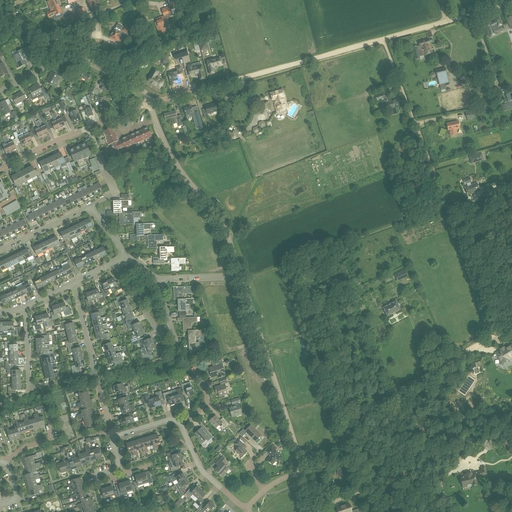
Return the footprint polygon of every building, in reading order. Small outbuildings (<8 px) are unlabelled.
[(51,0),(47,2),(51,11),(60,8),(56,0),(51,0)] [(86,0),(92,13),(100,10),(95,0),(86,0)] [(155,23),(160,33),(165,31),(163,26),(168,23),(166,18),(173,15),(169,7),(162,10),(163,11),(162,12),(164,15),(164,16),(157,19),(157,22),(155,23)] [(46,13),(49,18),(62,13),(60,8),(51,11),(46,13)] [(78,15),(79,20),(87,17),(83,8),(76,11),(77,15),(78,15)] [(67,17),(70,24),(75,22),(72,14),(67,17)] [(490,37),(491,37),(496,35),(496,34),(495,33),(503,30),(501,25),(503,25),(499,17),(494,20),(494,21),(491,23),(490,21),(483,24),(490,37)] [(110,37),(116,40),(118,37),(119,38),(121,34),(122,31),(128,34),(131,31),(130,30),(131,29),(125,26),(124,27),(118,23),(116,27),(110,37)] [(433,53),(430,44),(434,43),(433,39),(429,40),(419,43),(419,45),(412,47),(414,54),(416,59),(420,58),(420,57),(422,56),(433,53)] [(13,56),(19,67),(26,64),(24,60),(27,58),(23,49),(16,52),(17,54),(13,56)] [(207,62),(210,75),(214,74),(213,67),(222,65),(221,59),(207,62)] [(193,64),(187,65),(190,75),(199,73),(200,80),(205,79),(202,66),(201,62),(193,64)] [(172,70),(172,73),(169,74),(172,87),(176,86),(174,79),(184,77),(182,71),(181,71),(181,67),(176,68),(176,69),(172,70)] [(449,82),(445,67),(435,70),(439,85),(449,82)] [(156,85),(160,87),(163,82),(156,77),(159,72),(154,69),(148,80),(152,82),(156,84),(156,85)] [(50,76),(46,82),(53,86),(53,85),(56,81),(57,82),(60,77),(51,72),(49,75),(50,76)] [(478,74),(480,83),(489,81),(487,72),(478,74)] [(62,73),(60,76),(66,79),(66,80),(68,81),(70,78),(62,73)] [(82,78),(88,81),(90,77),(84,73),(82,75),(80,74),(77,78),(81,80),(82,78)] [(101,90),(107,93),(110,88),(105,86),(106,85),(100,82),(99,85),(102,87),(101,90)] [(35,87),(29,90),(31,95),(30,96),(32,101),(38,98),(37,96),(42,93),(38,84),(35,86),(35,87)] [(273,100),(277,112),(288,108),(283,90),(270,93),(272,100),(273,100)] [(16,104),(17,106),(22,104),(21,102),(25,100),(21,92),(12,97),(16,104)] [(386,103),(390,116),(397,114),(395,107),(399,106),(397,99),(390,101),(390,100),(388,101),(387,97),(386,93),(375,96),(375,97),(376,100),(381,99),(383,98),(385,103),(386,103)] [(59,102),(62,110),(67,109),(64,101),(66,100),(63,96),(59,102)] [(99,105),(102,112),(109,109),(106,102),(104,103),(103,101),(104,98),(95,97),(95,101),(98,101),(98,102),(99,105)] [(1,111),(3,116),(11,112),(5,101),(0,103),(0,107),(1,111)] [(259,104),(262,113),(272,110),(269,102),(259,104)] [(508,103),(500,105),(502,111),(511,108),(511,102),(508,103)] [(203,109),(205,118),(209,117),(208,114),(217,111),(215,103),(205,106),(206,109),(203,109)] [(85,111),(88,117),(93,115),(92,112),(91,107),(87,109),(86,105),(82,107),(84,111),(85,111)] [(290,117),(295,120),(300,109),(295,106),(290,117)] [(193,112),(191,107),(184,109),(186,114),(187,117),(191,116),(191,117),(194,116),(197,128),(199,127),(199,128),(203,127),(198,110),(198,111),(194,112),(194,111),(193,112)] [(71,118),(73,123),(81,120),(79,115),(77,110),(73,112),(70,113),(72,118),(71,118)] [(181,115),(177,116),(176,111),(172,112),(172,111),(170,112),(170,113),(164,114),(165,120),(172,118),(173,125),(177,124),(178,127),(180,126),(184,125),(181,115)] [(54,116),(53,114),(52,112),(51,113),(55,122),(52,123),(55,131),(58,129),(59,130),(60,131),(61,130),(56,121),(55,118),(54,116)] [(63,129),(62,128),(63,127),(65,126),(62,118),(56,121),(61,130),(63,129)] [(37,121),(44,137),(46,136),(46,134),(49,133),(45,126),(42,127),(39,120),(37,121)] [(42,137),(43,138),(44,137),(37,121),(35,122),(38,129),(35,130),(38,138),(41,137),(42,137)] [(446,132),(449,131),(450,136),(457,134),(457,130),(460,129),(458,121),(447,123),(448,130),(447,130),(441,128),(439,133),(444,136),(446,132)] [(205,127),(207,134),(214,133),(212,126),(205,127)] [(104,131),(107,138),(116,134),(113,128),(104,131)] [(148,128),(142,131),(146,139),(152,136),(148,128)] [(228,132),(230,140),(238,138),(236,130),(228,132)] [(142,131),(135,134),(139,142),(146,139),(142,131)] [(24,136),(28,145),(30,144),(29,143),(30,142),(32,141),(29,133),(24,136)] [(110,145),(111,144),(118,141),(119,141),(116,134),(107,138),(110,145)] [(135,134),(129,136),(133,145),(139,142),(135,134)] [(4,136),(12,153),(14,152),(14,150),(17,149),(13,142),(10,143),(6,135),(4,136)] [(10,153),(11,154),(12,153),(4,136),(2,136),(6,145),(3,146),(6,154),(9,153),(10,153)] [(26,145),(27,146),(28,145),(24,136),(19,138),(22,146),(25,144),(26,145)] [(122,139),(123,140),(126,147),(126,148),(133,145),(129,136),(122,139)] [(111,144),(114,152),(126,147),(123,140),(118,142),(118,141),(111,144)] [(76,161),(80,168),(87,165),(84,159),(89,157),(88,156),(90,155),(85,144),(83,145),(83,143),(71,149),(71,150),(69,151),(74,162),(76,161)] [(469,157),(471,164),(484,160),(482,153),(481,152),(469,155),(470,157),(469,157)] [(55,155),(60,165),(65,163),(61,153),(55,155)] [(50,158),(55,167),(60,165),(55,155),(50,158)] [(45,160),(49,170),(55,167),(50,158),(45,160)] [(40,162),(44,172),(49,170),(45,160),(40,162)] [(27,169),(32,178),(37,176),(32,166),(27,169)] [(22,172),(27,181),(32,178),(27,169),(22,172)] [(17,174),(22,184),(27,181),(22,172),(17,174)] [(12,177),(17,186),(22,184),(17,174),(12,177)] [(465,187),(468,195),(480,191),(477,182),(471,185),(470,183),(472,182),(470,177),(463,180),(465,185),(467,184),(467,186),(465,187)] [(89,184),(91,187),(91,186),(95,194),(101,191),(98,183),(93,186),(91,183),(89,184)] [(91,186),(91,187),(87,189),(85,186),(84,187),(85,189),(89,197),(95,194),(91,186)] [(483,189),(486,197),(495,193),(493,187),(490,188),(489,186),(483,189)] [(79,192),(82,200),(89,197),(85,189),(81,191),(80,189),(78,190),(79,192)] [(72,195),(76,203),(82,200),(79,192),(75,194),(74,191),(72,193),(73,195),(72,195)] [(64,201),(66,206),(71,204),(72,205),(76,203),(72,195),(69,197),(68,194),(66,195),(68,198),(68,199),(64,201)] [(54,199),(56,202),(57,201),(61,209),(66,206),(64,201),(63,198),(58,201),(56,198),(54,199)] [(119,214),(125,214),(125,213),(122,213),(122,206),(128,206),(128,200),(117,201),(117,199),(113,199),(114,201),(113,201),(113,211),(107,211),(107,215),(116,214),(119,214)] [(57,201),(56,202),(52,204),(51,201),(49,202),(50,204),(51,204),(55,212),(61,209),(57,201)] [(45,207),(49,214),(55,212),(51,204),(50,204),(46,206),(45,203),(43,204),(44,207),(45,207)] [(43,217),(49,214),(45,207),(44,207),(40,209),(39,206),(37,207),(38,210),(39,210),(43,217)] [(37,220),(43,217),(39,210),(38,210),(35,212),(33,209),(31,210),(32,213),(34,212),(37,220)] [(31,223),(37,220),(34,212),(32,213),(29,215),(27,212),(25,213),(27,216),(28,215),(31,223)] [(133,226),(137,226),(137,224),(133,224),(133,218),(140,218),(140,212),(125,213),(125,214),(119,214),(120,225),(133,225),(133,226)] [(16,220),(17,223),(18,222),(22,230),(28,227),(24,219),(19,221),(18,219),(16,220)] [(89,219),(84,222),(88,232),(90,231),(90,229),(94,228),(89,219)] [(10,223),(11,225),(12,225),(16,233),(22,230),(18,222),(17,223),(13,224),(12,222),(10,223)] [(84,222),(78,224),(82,232),(85,231),(86,233),(88,232),(84,222)] [(4,225),(6,228),(10,236),(16,233),(12,225),(11,225),(8,227),(6,224),(4,225)] [(72,227),(76,235),(77,237),(83,234),(82,232),(78,224),(72,227)] [(139,238),(148,237),(148,236),(144,236),(144,229),(151,229),(150,224),(137,224),(137,226),(137,234),(130,235),(130,238),(139,238)] [(6,228),(2,230),(0,227),(0,231),(4,239),(10,236),(6,228)] [(70,238),(71,240),(77,237),(76,235),(72,227),(66,230),(70,238)] [(61,233),(65,241),(70,238),(66,230),(61,233)] [(156,249),(160,249),(160,247),(157,248),(157,241),(163,241),(163,235),(148,236),(148,237),(149,248),(156,248),(156,249)] [(50,239),(54,247),(56,250),(59,249),(57,246),(60,244),(61,247),(64,246),(63,244),(61,241),(59,242),(56,237),(50,239)] [(45,242),(49,250),(54,247),(50,239),(45,242)] [(45,242),(39,245),(43,253),(44,255),(46,254),(46,253),(45,251),(49,250),(45,242)] [(33,248),(37,256),(43,253),(39,245),(33,248)] [(97,250),(101,258),(107,255),(103,247),(97,250)] [(164,260),(171,260),(172,260),(171,259),(167,259),(167,253),(174,252),(173,247),(160,247),(160,249),(160,258),(153,258),(153,261),(164,261),(164,260)] [(27,249),(21,252),(25,260),(26,263),(29,261),(27,259),(30,257),(27,249)] [(92,253),(95,261),(101,258),(97,250),(92,253)] [(21,252),(15,255),(19,263),(25,260),(21,252)] [(86,256),(90,263),(95,261),(92,253),(86,256)] [(15,255),(10,258),(13,265),(19,263),(15,255)] [(80,258),(84,266),(90,263),(86,256),(83,257),(82,255),(81,255),(79,256),(80,258)] [(77,266),(78,269),(84,266),(80,258),(75,261),(73,257),(70,258),(74,267),(77,266)] [(4,261),(8,268),(11,267),(12,270),(15,269),(13,265),(10,258),(4,261)] [(171,260),(172,271),(179,271),(179,264),(185,264),(185,258),(171,259),(172,260),(171,260)] [(63,268),(67,276),(72,273),(70,269),(73,268),(69,260),(67,262),(68,265),(63,268)] [(57,271),(61,278),(67,276),(63,268),(57,271)] [(393,275),(396,282),(409,276),(406,269),(393,275)] [(52,274),(55,281),(61,278),(57,271),(52,274)] [(40,279),(44,287),(50,284),(46,276),(43,278),(41,274),(38,275),(40,279)] [(46,276),(50,284),(55,281),(52,274),(46,276)] [(108,281),(111,289),(114,287),(116,291),(122,288),(118,282),(116,283),(113,278),(108,281)] [(34,282),(38,290),(44,287),(40,279),(34,282)] [(102,290),(103,293),(104,297),(110,294),(108,290),(111,289),(108,281),(102,284),(104,289),(102,290)] [(22,287),(26,294),(32,291),(29,284),(26,285),(25,283),(22,284),(23,286),(22,287)] [(15,290),(19,297),(26,294),(22,287),(17,289),(16,285),(13,287),(15,290)] [(174,299),(178,299),(183,299),(182,293),(193,292),(192,287),(178,287),(173,287),(174,287),(174,299)] [(352,294),(354,299),(360,296),(360,295),(359,293),(358,291),(356,287),(350,290),(352,294)] [(92,292),(95,300),(98,298),(100,303),(106,301),(104,297),(103,293),(100,295),(98,289),(92,292)] [(9,293),(12,301),(19,297),(15,290),(9,293)] [(2,296),(6,304),(12,301),(9,293),(8,291),(5,293),(6,295),(2,296)] [(85,300),(87,307),(93,305),(92,301),(95,300),(92,292),(86,294),(88,299),(85,300)] [(177,318),(183,318),(186,318),(186,311),(186,304),(192,304),(192,298),(183,299),(178,299),(178,312),(179,312),(179,318),(177,318)] [(122,309),(130,306),(127,300),(122,302),(121,299),(117,300),(114,302),(116,307),(120,306),(122,309)] [(383,308),(387,316),(400,309),(396,301),(383,308)] [(58,305),(61,313),(64,312),(66,316),(71,314),(69,307),(66,308),(64,303),(58,305)] [(53,320),(54,324),(56,324),(54,320),(59,318),(58,314),(61,313),(58,305),(52,307),(54,312),(51,313),(52,319),(53,320)] [(132,312),(130,306),(122,309),(124,314),(124,315),(132,312)] [(91,314),(93,321),(101,319),(100,316),(105,314),(104,308),(94,311),(95,314),(91,314)] [(134,318),(132,312),(124,315),(124,314),(120,316),(121,320),(124,325),(127,324),(131,323),(129,320),(134,318)] [(55,326),(54,324),(53,320),(52,319),(49,319),(48,314),(42,316),(44,324),(47,323),(48,327),(52,326),(53,329),(55,328),(55,326)] [(41,324),(44,324),(42,316),(35,317),(37,323),(34,323),(35,326),(36,330),(42,329),(41,324)] [(184,331),(188,331),(191,331),(191,324),(197,322),(197,317),(186,318),(183,318),(177,318),(178,321),(183,321),(184,331)] [(93,321),(94,327),(107,324),(106,321),(102,322),(101,319),(93,321)] [(66,328),(67,331),(75,329),(74,323),(68,324),(68,321),(56,324),(54,324),(55,326),(61,325),(62,329),(66,328)] [(135,331),(142,328),(140,322),(135,324),(134,321),(131,323),(127,324),(129,330),(133,328),(135,331)] [(14,322),(7,322),(8,331),(11,331),(11,335),(20,335),(20,327),(14,328),(14,322)] [(94,327),(96,333),(104,331),(108,330),(108,327),(107,324),(94,327)] [(139,340),(141,339),(140,336),(145,334),(142,328),(135,331),(136,334),(132,336),(133,339),(131,340),(132,343),(139,340)] [(67,331),(68,338),(77,336),(75,329),(67,331)] [(206,330),(191,331),(188,331),(188,343),(189,343),(189,350),(194,350),(194,353),(197,352),(198,352),(198,351),(199,351),(199,350),(199,349),(200,349),(200,342),(196,343),(195,336),(202,336),(206,335),(206,330)] [(104,341),(105,341),(106,341),(111,339),(109,333),(105,334),(104,331),(96,333),(97,340),(101,339),(102,342),(104,341)] [(36,339),(37,346),(50,345),(50,342),(49,335),(40,336),(40,339),(36,339)] [(66,348),(68,348),(73,346),(73,343),(78,342),(77,336),(68,338),(69,341),(65,342),(66,348)] [(142,349),(154,344),(152,338),(147,340),(145,337),(141,339),(139,340),(141,346),(142,349)] [(104,346),(106,352),(114,349),(114,348),(113,346),(117,344),(115,338),(111,339),(106,341),(105,341),(107,345),(104,346)] [(10,352),(18,352),(18,345),(12,345),(12,342),(5,342),(5,349),(10,348),(10,352)] [(145,355),(146,358),(153,355),(152,352),(157,350),(154,344),(142,349),(145,355)] [(496,354),(502,365),(509,360),(508,359),(511,356),(511,344),(505,349),(504,347),(500,349),(501,351),(496,354)] [(41,355),(45,355),(44,355),(45,355),(50,355),(54,354),(53,351),(50,351),(50,348),(50,345),(37,346),(37,352),(41,352),(41,355)] [(73,352),(74,356),(82,354),(81,348),(76,349),(75,346),(73,346),(68,348),(69,353),(73,352)] [(114,349),(106,352),(108,358),(116,355),(115,352),(119,350),(118,347),(114,348),(114,349)] [(120,353),(116,355),(108,358),(110,364),(114,363),(115,365),(124,362),(120,353)] [(42,360),(43,366),(56,363),(55,360),(54,354),(50,355),(45,355),(45,359),(42,360)] [(74,356),(76,362),(84,360),(82,354),(74,356)] [(14,368),(13,367),(13,365),(19,364),(19,358),(10,358),(10,362),(6,362),(6,368),(8,368),(14,368)] [(209,368),(212,378),(219,375),(220,377),(225,375),(225,374),(225,373),(222,364),(223,363),(222,360),(218,361),(217,358),(211,360),(212,363),(213,366),(209,368)] [(73,372),(74,375),(81,374),(80,371),(81,371),(80,368),(85,366),(84,360),(76,362),(76,365),(72,366),(73,372)] [(43,366),(45,372),(53,370),(53,367),(57,366),(56,363),(43,366)] [(15,367),(13,367),(14,368),(8,368),(6,368),(6,371),(8,371),(8,374),(12,374),(12,377),(21,377),(21,370),(15,371),(15,367)] [(50,378),(51,381),(60,379),(58,372),(54,373),(53,370),(45,372),(46,379),(50,378)] [(218,393),(220,396),(228,394),(225,384),(228,383),(227,379),(220,382),(221,385),(215,387),(217,393),(218,393)] [(186,390),(188,397),(194,395),(191,386),(191,383),(190,382),(187,383),(186,383),(180,384),(183,391),(186,390)] [(8,387),(8,394),(16,393),(16,390),(21,390),(21,384),(13,384),(13,387),(8,387)] [(121,390),(122,393),(129,391),(127,386),(123,387),(122,384),(113,386),(115,392),(121,390)] [(172,391),(175,404),(181,402),(179,396),(183,395),(181,388),(172,391)] [(80,400),(89,396),(88,391),(86,392),(86,391),(75,394),(75,397),(78,396),(80,400)] [(153,396),(152,396),(156,406),(157,406),(157,407),(161,406),(160,405),(161,405),(159,399),(163,398),(160,391),(155,393),(156,397),(153,398),(153,396)] [(168,399),(169,405),(175,404),(172,391),(162,394),(164,400),(168,399)] [(117,400),(119,405),(128,403),(127,400),(131,398),(129,392),(123,394),(124,398),(117,400)] [(148,402),(150,408),(156,406),(152,396),(152,398),(150,399),(149,394),(142,396),(144,403),(148,402)] [(78,406),(92,401),(92,399),(90,400),(89,396),(80,400),(81,403),(77,404),(78,406)] [(229,408),(232,417),(242,413),(238,402),(240,402),(239,398),(231,401),(233,406),(229,408)] [(90,408),(92,407),(91,403),(93,403),(92,401),(78,406),(78,408),(82,407),(83,410),(90,408)] [(127,409),(128,412),(135,410),(133,404),(129,406),(128,403),(119,405),(121,411),(127,409)] [(77,417),(79,417),(93,412),(92,411),(91,411),(90,408),(83,410),(81,411),(82,414),(78,415),(79,415),(77,416),(77,417)] [(83,418),(84,421),(93,418),(92,415),(94,414),(93,412),(79,417),(80,419),(83,418)] [(121,419),(123,425),(131,422),(130,419),(133,418),(131,412),(126,414),(127,417),(121,419)] [(32,420),(35,429),(40,428),(35,414),(33,415),(34,419),(32,420)] [(35,414),(40,428),(45,426),(42,417),(39,418),(37,414),(35,414)] [(219,424),(223,429),(228,424),(223,418),(220,420),(216,415),(209,421),(215,428),(219,424)] [(21,423),(24,432),(29,431),(25,417),(23,418),(24,422),(21,423)] [(25,417),(29,431),(35,429),(32,420),(28,421),(27,417),(25,417)] [(82,425),(83,428),(94,425),(93,424),(95,423),(93,418),(84,421),(85,424),(82,425)] [(19,434),(24,432),(21,423),(18,424),(17,420),(14,420),(15,422),(16,424),(19,434)] [(12,430),(15,439),(20,438),(19,434),(16,424),(15,422),(14,422),(14,425),(15,429),(12,430)] [(247,432),(256,441),(261,435),(251,425),(245,431),(243,429),(239,433),(243,437),(247,432)] [(6,427),(10,441),(15,439),(12,430),(9,431),(8,427),(6,427)] [(198,440),(202,444),(209,437),(211,439),(213,437),(206,429),(204,431),(201,428),(195,434),(197,436),(197,437),(199,439),(198,440)] [(150,436),(147,437),(150,447),(153,446),(154,449),(156,448),(152,434),(150,435),(150,436)] [(154,434),(152,434),(156,448),(158,448),(157,444),(160,443),(158,434),(154,435),(154,434)] [(137,440),(140,450),(143,449),(144,452),(146,452),(142,437),(140,438),(140,439),(137,440)] [(142,437),(146,452),(148,451),(147,448),(150,447),(147,437),(144,438),(143,437),(142,437)] [(235,451),(242,457),(247,452),(242,447),(244,444),(246,441),(242,437),(242,438),(240,439),(240,440),(239,440),(235,444),(239,448),(235,451)] [(131,441),(136,455),(137,454),(136,451),(140,450),(137,440),(133,441),(133,440),(131,441)] [(130,443),(126,444),(129,453),(132,452),(134,455),(136,455),(131,441),(129,441),(130,443)] [(93,450),(96,459),(102,457),(101,456),(103,455),(99,445),(96,446),(97,449),(93,450)] [(267,460),(272,465),(276,461),(277,462),(282,457),(275,450),(276,448),(273,445),(267,451),(270,454),(270,455),(271,456),(267,460)] [(87,448),(92,462),(94,461),(93,460),(96,459),(93,450),(90,451),(89,447),(87,448)] [(83,453),(86,462),(89,461),(90,463),(92,462),(87,448),(85,449),(86,452),(83,453)] [(77,451),(79,457),(82,465),(83,465),(83,463),(86,462),(83,453),(80,454),(79,451),(77,451)] [(168,456),(170,462),(182,459),(180,453),(174,455),(173,451),(167,453),(168,456)] [(23,459),(24,464),(34,461),(33,458),(37,457),(36,454),(23,459)] [(73,455),(77,469),(79,469),(78,467),(82,466),(82,465),(79,457),(76,458),(75,454),(73,455)] [(68,460),(71,470),(74,469),(75,470),(77,469),(73,455),(70,456),(71,459),(68,460)] [(215,470),(223,476),(229,469),(224,464),(226,461),(222,457),(217,463),(220,465),(215,470)] [(63,462),(66,471),(66,473),(69,472),(68,471),(71,470),(68,460),(66,461),(64,458),(62,458),(63,462)] [(170,466),(172,471),(178,470),(177,466),(183,464),(182,459),(170,462),(169,463),(170,466)] [(60,471),(61,473),(66,471),(63,462),(60,463),(59,460),(56,461),(60,472),(60,471)] [(40,465),(26,469),(27,474),(28,474),(33,472),(33,473),(37,472),(36,468),(41,467),(40,465)] [(462,483),(463,487),(467,486),(467,484),(472,483),(473,485),(474,486),(476,485),(476,484),(477,484),(475,477),(486,474),(484,466),(481,467),(482,471),(472,474),(471,473),(464,475),(465,477),(460,478),(461,478),(459,479),(460,483),(462,483)] [(337,468),(338,476),(346,474),(345,467),(337,468)] [(24,475),(25,480),(39,476),(38,474),(34,475),(33,473),(33,472),(28,474),(27,474),(24,475)] [(140,473),(144,486),(149,484),(152,483),(150,477),(147,478),(145,472),(142,473),(142,472),(140,473)] [(134,482),(136,488),(138,487),(144,486),(140,473),(138,473),(139,474),(135,476),(137,481),(134,482)] [(175,485),(186,478),(183,473),(177,476),(175,474),(170,477),(175,485)] [(25,480),(27,486),(36,483),(35,480),(39,478),(39,476),(25,480)] [(69,487),(83,483),(83,481),(81,481),(80,478),(71,481),(72,484),(68,485),(69,487)] [(186,478),(175,485),(180,493),(186,489),(184,486),(189,483),(186,478)] [(365,484),(369,491),(378,485),(374,478),(365,484)] [(124,481),(122,482),(122,483),(119,484),(121,489),(118,490),(120,496),(122,495),(122,497),(128,495),(127,494),(127,491),(124,481)] [(125,481),(124,481),(127,491),(127,494),(133,492),(136,491),(134,485),(131,486),(129,481),(126,482),(125,481)] [(27,486),(28,491),(42,486),(41,484),(37,486),(36,483),(27,486)] [(74,491),(83,488),(82,485),(84,485),(83,483),(69,487),(70,489),(73,488),(74,491)] [(28,491),(30,496),(40,493),(39,490),(43,489),(42,486),(28,491)] [(100,496),(103,505),(106,504),(104,498),(110,497),(107,486),(105,487),(105,488),(102,489),(103,495),(100,496)] [(107,486),(110,497),(115,495),(117,501),(120,500),(117,491),(114,492),(112,486),(108,487),(108,486),(107,486)] [(193,495),(195,497),(196,497),(202,491),(197,486),(193,491),(190,489),(186,493),(185,494),(190,498),(193,495)] [(72,497),(86,493),(86,491),(85,492),(83,488),(74,491),(75,494),(72,495),(72,497)] [(195,502),(199,507),(204,502),(201,499),(206,494),(202,491),(196,497),(195,497),(193,499),(195,502)] [(78,502),(81,500),(87,499),(87,498),(86,495),(87,495),(86,493),(72,497),(73,500),(77,499),(78,502)] [(79,506),(79,507),(93,502),(93,501),(91,501),(90,497),(87,498),(87,499),(81,500),(82,503),(78,505),(78,504),(76,505),(77,507),(79,506)] [(83,508),(84,511),(93,508),(93,505),(94,504),(93,502),(79,507),(80,509),(83,508)] [(207,511),(208,511),(214,506),(210,502),(206,507),(203,504),(198,509),(200,511),(204,511),(206,510),(207,511)]
